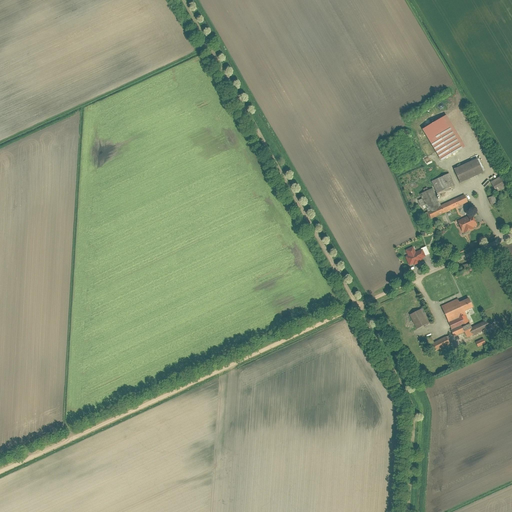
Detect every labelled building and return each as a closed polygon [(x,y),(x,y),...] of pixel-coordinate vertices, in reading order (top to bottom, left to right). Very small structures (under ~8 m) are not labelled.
[(446,114),(423,128),(441,160),(465,146),(446,114)] [(477,157),(453,168),(460,182),(484,172),(477,157)] [(449,172),(431,180),(437,193),(454,185),(449,172)] [(504,174),(490,182),(496,192),(509,185),(504,174)] [(433,187),(419,193),(430,218),(467,202),(464,195),(441,205),(433,187)] [(494,194),(487,198),(490,205),(498,202),(494,194)] [(472,213),(457,220),(463,232),(478,225),(472,213)] [(413,246),(405,249),(407,255),(405,256),(409,265),(413,263),(413,264),(419,262),(419,261),(423,259),(422,258),(426,257),(423,249),(416,252),(413,246)] [(458,298),(440,305),(453,337),(464,332),(466,337),(491,327),(488,319),(471,325),(465,310),(474,307),(470,297),(459,301),(458,298)] [(422,308),(409,315),(416,330),(430,324),(422,308)] [(446,336),(429,344),(433,353),(451,345),(446,336)] [(484,338),(474,343),(476,347),(486,343),(484,338)]
